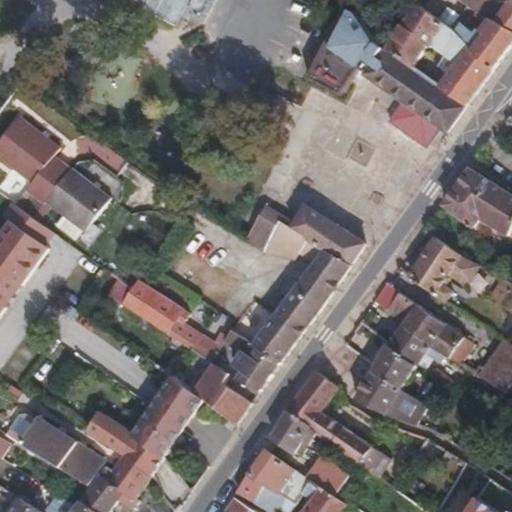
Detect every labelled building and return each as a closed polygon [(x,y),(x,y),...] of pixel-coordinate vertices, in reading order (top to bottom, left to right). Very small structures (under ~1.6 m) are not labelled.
[(430,0),(411,0),(416,3),(430,14),(437,4),(430,0)] [(511,0),(508,0),(494,21),(511,31),(511,0)] [(430,14),(416,3),(385,48),(413,67),(426,47),(429,48),(434,40),(459,58),(440,86),(467,104),(493,69),(466,49),(470,43),(454,32),(430,14)] [(476,35),(460,24),(454,32),(470,43),(466,49),(493,69),(511,42),(511,31),(494,21),(489,18),(487,21),(476,35)] [(385,48),(377,59),(410,82),(418,71),(413,67),(385,48)] [(377,59),(366,76),(399,98),(410,82),(377,59)] [(440,86),(418,71),(410,82),(399,98),(404,101),(443,128),(447,130),(467,104),(440,86)] [(389,121),(429,148),(443,128),(404,101),(389,121)] [(22,191),(41,204),(43,202),(68,169),(48,156),(54,147),(15,118),(0,138),(0,162),(28,183),(22,191)] [(68,168),(68,169),(43,202),(83,231),(108,197),(68,168)] [(511,237),(511,196),(470,168),(443,205),(478,231),(486,221),(511,237)] [(0,232),(0,288),(8,295),(16,285),(18,286),(46,246),(54,234),(31,217),(10,202),(0,216),(8,221),(0,232)] [(292,223),(263,204),(260,210),(277,221),(289,228),(292,223)] [(305,204),(292,223),(289,228),(305,239),(322,215),(305,204)] [(260,210),(243,236),(262,250),(277,221),(260,210)] [(350,263),(364,243),(322,215),(305,239),(323,250),(325,247),(350,263)] [(329,294),(337,282),(350,263),(325,247),(323,250),(305,239),(289,228),(277,221),(262,250),(292,258),(297,251),(312,264),(303,278),(253,345),(279,361),(329,294)] [(477,264),(451,249),(434,238),(409,275),(434,293),(448,272),(461,281),(469,279),(477,264)] [(20,288),(49,249),(46,246),(18,286),(20,288)] [(491,295),(502,302),(511,284),(511,281),(506,279),(501,276),(491,295)] [(178,311),(146,290),(134,282),(130,289),(118,307),(162,335),(178,311)] [(387,283),(374,300),(404,322),(418,304),(387,283)] [(18,286),(16,285),(8,295),(10,296),(18,286)] [(5,308),(20,288),(18,286),(10,296),(3,307),(5,308)] [(0,310),(3,307),(0,306),(8,295),(0,288),(0,310)] [(3,307),(10,296),(8,295),(0,306),(3,307)] [(418,304),(404,322),(402,324),(430,344),(448,355),(462,334),(418,304)] [(417,364),(430,344),(402,324),(389,344),(391,345),(417,364)] [(235,367),(228,378),(225,385),(250,403),(279,361),(253,345),(231,332),(225,339),(208,364),(220,372),(235,350),(245,356),(235,367)] [(209,344),(198,336),(187,351),(208,364),(225,339),(216,334),(209,344)] [(108,356),(138,370),(146,353),(115,339),(108,356)] [(388,343),(375,365),(372,369),(402,388),(417,364),(391,345),(389,344),(388,343)] [(511,343),(511,345),(485,380),(503,391),(511,379),(511,343)] [(220,372),(208,364),(187,351),(181,361),(213,382),(220,372)] [(153,365),(144,377),(162,389),(170,377),(153,365)] [(416,424),(427,404),(402,388),(372,369),(356,397),(387,413),(416,424)] [(330,443),(356,461),(367,469),(375,475),(388,457),(318,409),(337,387),(339,385),(315,370),(285,410),(315,432),(330,443)] [(158,395),(149,408),(129,436),(160,458),(161,456),(179,429),(191,413),(201,399),(170,377),(162,389),(158,395)] [(235,424),(250,403),(225,385),(207,404),(225,417),(235,424)] [(120,413),(102,400),(95,412),(113,425),(120,413)] [(303,447),(315,432),(285,410),(268,433),(273,437),(293,451),(303,447)] [(109,456),(117,460),(149,474),(160,458),(129,436),(113,425),(95,412),(89,421),(84,427),(83,430),(112,451),(109,456)] [(85,487),(102,460),(36,417),(18,445),(85,487)] [(434,470),(447,450),(425,437),(412,456),(434,470)] [(324,451),(351,468),(356,461),(330,443),(324,451)] [(283,495),(293,501),(299,493),(307,480),(304,478),(264,450),(235,492),(252,502),(258,494),(264,484),(283,495)] [(347,473),(320,456),(304,478),(307,480),(310,476),(333,494),(347,473)] [(133,498),(134,494),(149,474),(117,460),(110,469),(104,465),(97,477),(121,491),(133,498)] [(357,500),(375,475),(367,469),(348,495),(357,500)] [(394,489),(400,479),(392,473),(386,483),(394,489)] [(299,493),(308,499),(299,511),(300,511),(335,511),(344,501),(333,494),(310,476),(307,480),(299,493)] [(109,509),(115,500),(121,491),(97,477),(89,489),(86,494),(78,505),(92,511),(95,511),(100,504),(109,509)] [(273,504),(276,506),(283,495),(264,484),(258,494),(273,504)] [(0,505),(1,506),(10,491),(0,485),(0,505)] [(42,511),(43,511),(16,495),(6,511),(42,511)] [(72,511),(75,509),(57,498),(53,496),(43,511),(72,511)] [(254,511),(232,497),(224,509),(221,511),(254,511)]
